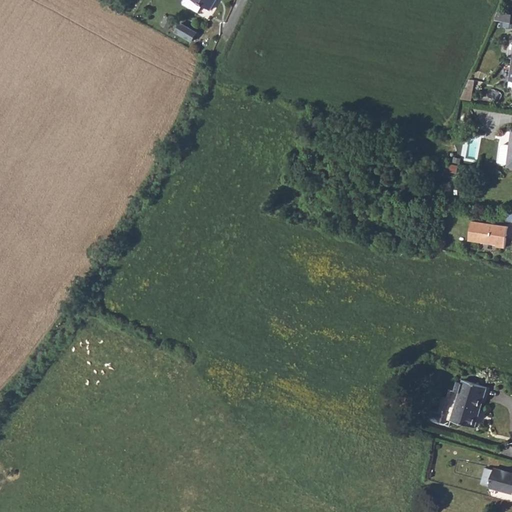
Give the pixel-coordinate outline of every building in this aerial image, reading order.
[(183,0),(182,1),(183,5),(196,13),(200,6),(208,10),(213,0),(183,0)] [(511,14),(498,12),(495,19),(511,22),(511,14)] [(162,16),(159,22),(168,27),(171,21),(162,16)] [(174,32),(190,41),(195,33),(178,23),(174,32)] [(501,162),(508,163),(508,166),(511,166),(511,137),(511,145),(503,144),(501,162)] [(508,226),(471,221),(469,240),(497,244),(497,246),(506,247),(508,226)] [(460,392),(452,420),(477,427),(480,415),(476,413),(481,397),(485,397),(488,385),(464,378),(463,382),(460,392)] [(460,392),(463,382),(457,380),(454,390),(460,392)] [(444,414),(432,411),(430,419),(441,423),(444,414)] [(487,468),(483,484),(490,486),(490,488),(499,490),(499,489),(511,492),(511,472),(496,469),(495,470),(487,468)]
